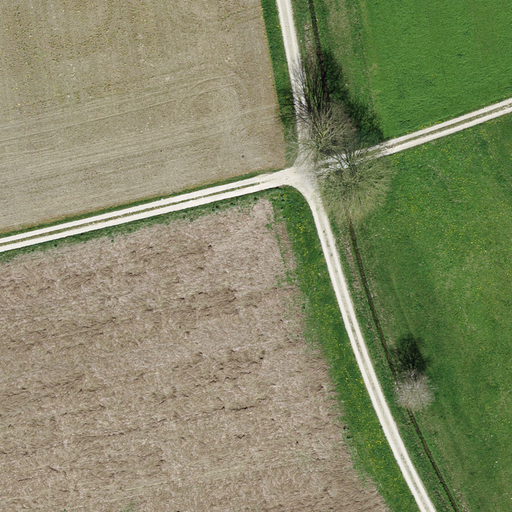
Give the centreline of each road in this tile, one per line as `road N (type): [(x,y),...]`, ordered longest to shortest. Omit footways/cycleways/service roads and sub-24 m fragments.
road 1 (track): [(281,0),(310,172),(361,360),(431,511)]
road 2 (track): [(511,103),(310,172),(0,243)]
